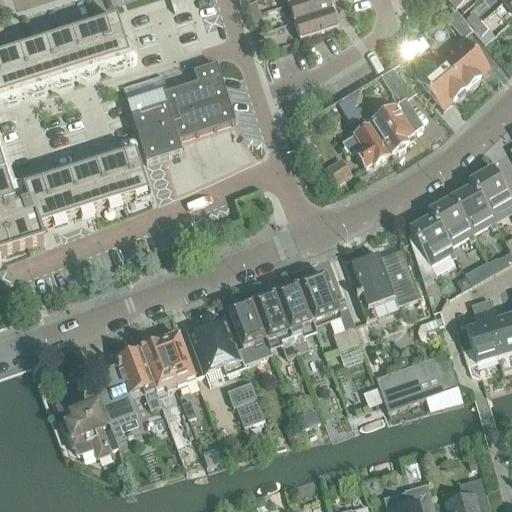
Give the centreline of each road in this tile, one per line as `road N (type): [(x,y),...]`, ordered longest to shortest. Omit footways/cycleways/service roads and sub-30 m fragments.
road 1 (residential): [(310,241),(0,353)]
road 2 (residential): [(13,275),(283,169)]
road 3 (residential): [(510,511),(476,394),(465,384),(441,313),(511,281)]
road 4 (residential): [(488,134),(443,171),(310,241)]
road 5 (residential): [(256,98),(323,77),(386,28),(377,0)]
road 6 (residential): [(238,48),(86,96)]
road 7 (residential): [(86,96),(21,116),(41,175)]
